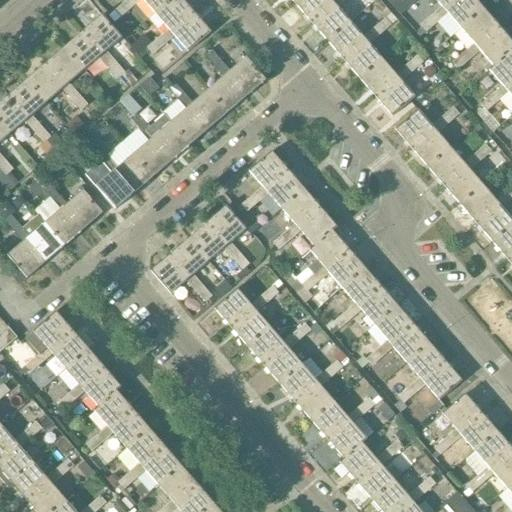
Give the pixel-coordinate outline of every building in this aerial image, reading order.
[(126,0),(126,1),(132,8),(141,0),(143,0),(156,14),(172,0),(126,0)] [(195,14),(182,0),(172,0),(156,14),(169,29),(172,33),(195,14)] [(332,0),(331,0),(301,0),(296,4),(313,23),(335,4),(338,7),(346,0),(332,0)] [(401,16),(419,0),(418,0),(399,0),(393,6),(401,16)] [(484,10),(475,0),(458,0),(445,11),(442,7),(431,17),(437,24),(448,15),(461,30),(484,10)] [(435,0),(442,7),(445,11),(458,0),(435,0)] [(121,18),(132,8),(126,1),(115,11),(118,14),(121,18)] [(338,7),(335,4),(313,23),(329,42),(352,23),(338,7)] [(474,45),(477,48),(500,28),(484,10),(461,30),(474,45)] [(112,19),(118,14),(115,11),(109,15),(112,19)] [(212,33),(195,14),(172,33),(169,29),(158,39),(164,46),(175,36),(189,53),(212,33)] [(104,15),(85,32),(105,54),(108,51),(124,38),(104,15)] [(426,33),(437,24),(431,17),(420,26),(423,30),(426,33)] [(375,28),(382,35),(392,26),(386,19),(375,28)] [(364,38),(352,23),(329,42),(345,61),(368,42),(370,45),(382,35),(375,28),(364,38)] [(511,41),(500,28),(477,48),(474,45),(463,54),(469,61),(480,52),(494,67),(511,51),(511,41)] [(108,51),(105,54),(85,32),(67,48),(86,71),(101,57),(110,67),(117,61),(108,51)] [(151,53),(147,48),(140,39),(130,47),(143,61),(151,53)] [(153,55),(164,46),(158,39),(147,48),(151,53),(153,55)] [(370,45),(368,42),(345,61),(361,80),(384,60),(370,45)] [(67,48),(48,64),(67,87),(71,84),(86,71),(67,48)] [(215,66),(222,61),(212,50),(209,53),(206,55),(215,66)] [(503,87),(506,90),(511,85),(511,51),(494,67),(489,71),(503,87)] [(453,63),(456,67),(459,70),(469,61),(463,54),(453,63)] [(424,64),(421,60),(418,57),(409,65),(415,72),(424,64)] [(231,71),(228,74),(248,97),(267,81),(247,58),(231,71)] [(397,75),(384,60),(361,80),(377,98),(400,79),(403,82),(415,72),(409,65),(397,75)] [(127,73),(117,61),(110,67),(120,79),(127,73)] [(225,77),(209,90),(229,113),(248,97),(228,74),(231,71),(222,61),(215,66),(225,77)] [(71,84),(67,87),(48,64),(29,80),(48,103),(64,90),(73,101),(80,94),(71,84)] [(400,79),(377,98),(394,117),(416,98),(403,82),(400,79)] [(33,116),(48,103),(29,80),(10,96),(30,119),(33,116)] [(152,80),(143,88),(152,99),(162,91),(158,86),(152,80)] [(168,88),(178,99),(184,93),(175,82),(168,88)] [(511,85),(506,90),(503,87),(492,96),(498,103),(509,94),(511,96),(511,85)] [(194,104),(191,106),(210,129),(229,113),(209,90),(194,104)] [(187,109),(172,123),(192,146),(205,135),(210,129),(191,106),(194,104),(184,93),(178,99),(187,109)] [(90,105),(80,94),(73,101),(83,112),(86,109),(90,105)] [(27,122),(36,133),(43,127),(33,116),(30,119),(10,96),(0,105),(0,122),(11,135),(27,122)] [(111,103),(105,96),(97,103),(103,110),(111,103)] [(134,118),(138,114),(142,111),(131,98),(129,96),(121,103),(123,105),(134,118)] [(498,103),(492,96),(481,105),(484,109),(487,113),(498,103)] [(454,107),(442,118),(448,124),(460,114),(454,107)] [(435,129),(432,126),(419,111),(396,130),(412,149),(435,129)] [(140,131),(147,125),(138,114),(134,118),(131,120),(140,131)] [(179,157),(192,146),(172,123),(165,114),(149,127),(156,136),(153,138),(173,162),(179,157)] [(74,133),(84,125),(77,116),(67,125),(74,133)] [(432,126),(435,129),(412,149),(428,167),(451,147),(438,133),(448,124),(442,118),(432,126)] [(11,135),(0,122),(0,153),(3,156),(18,143),(11,135)] [(93,131),(92,132),(101,142),(103,140),(111,134),(102,124),(93,131)] [(167,167),(173,162),(153,138),(156,136),(149,127),(147,125),(140,131),(149,142),(135,155),(154,178),(167,167)] [(36,133),(38,135),(45,144),(52,138),(43,127),(36,133)] [(477,152),(483,159),(492,152),(489,148),(486,145),(477,152)] [(103,163),(110,157),(101,146),(97,150),(94,152),(103,163)] [(428,167),(444,186),(467,166),(464,163),(451,147),(428,167)] [(263,187),(266,191),(288,171),(272,152),(250,172),(263,187)] [(464,163),(467,166),(444,186),(460,205),(483,185),(470,170),(483,159),(477,152),(464,163)] [(142,189),(154,178),(135,155),(119,168),(116,171),(136,194),(142,189)] [(135,194),(136,194),(116,171),(119,168),(110,157),(103,163),(113,174),(96,188),(116,210),(135,194)] [(15,170),(6,160),(0,165),(0,167),(8,176),(11,173),(15,170)] [(0,181),(10,193),(20,184),(11,173),(8,176),(0,167),(0,181)] [(298,183),(288,171),(266,191),(263,187),(253,197),(258,203),(269,194),(282,210),(304,190),(298,183)] [(51,200),(58,194),(49,183),(46,186),(42,189),(51,200)] [(499,204),(497,201),(483,185),(460,205),(469,214),(476,223),(477,223),(499,204)] [(295,225),(298,228),(321,209),(304,190),(282,210),(295,225)] [(67,205),(58,194),(51,200),(61,211),(64,208),(85,230),(103,214),(83,191),(67,205)] [(497,201),(499,204),(477,223),(493,242),(511,225),(511,218),(503,208),(511,199),(511,196),(507,191),(497,201)] [(258,203),(253,197),(241,206),(247,213),(258,203)] [(9,203),(6,200),(0,205),(0,208),(8,218),(12,215),(16,212),(9,203)] [(0,215),(5,221),(14,232),(18,229),(21,226),(12,215),(8,218),(0,208),(0,215)] [(46,224),(66,246),(85,230),(64,208),(61,211),(46,224)] [(227,208),(208,224),(228,247),(231,243),(246,230),(245,229),(238,220),(227,208)] [(338,229),(321,209),(298,228),(295,225),(284,234),(291,241),(301,232),(315,247),(334,232),(338,229)] [(27,240),(47,263),(66,246),(46,224),(38,215),(23,228),(21,226),(18,229),(14,232),(23,243),(27,240)] [(201,230),(189,240),(209,263),(224,250),(233,260),(240,254),(231,243),(228,247),(208,224),(201,230)] [(511,225),(493,242),(501,252),(509,261),(511,258),(511,225)] [(327,270),(350,250),(334,232),(315,247),(311,251),(318,260),(308,268),(314,275),(324,267),(327,270)] [(291,241),(284,234),(273,243),(280,251),(291,241)] [(27,240),(23,243),(8,257),(27,279),(47,263),(27,240)] [(194,276),(209,263),(189,240),(171,257),(190,279),(187,282),(197,293),(203,287),(194,276)] [(366,269),(350,250),(327,270),(324,267),(314,275),(312,277),(318,284),(330,274),(343,289),(366,269)] [(240,254),(233,260),(242,271),(249,264),(240,254)] [(187,282),(190,279),(171,257),(152,273),(171,295),(187,282)] [(240,281),(250,273),(245,268),(236,276),(240,281)] [(382,288),(366,269),(343,289),(356,304),(359,308),(382,288)] [(302,285),(305,289),(299,294),(299,295),(302,298),(306,303),(313,298),(308,293),(318,284),(312,277),(302,285)] [(290,284),(299,294),(305,289),(302,285),(296,278),(290,284)] [(273,287),(262,296),(268,303),(279,294),(276,290),(282,285),(279,280),(272,286),(273,287)] [(212,298),(203,287),(197,293),(206,304),(209,301),(212,298)] [(362,311),(375,327),(398,307),(390,298),(382,288),(359,308),(356,304),(344,315),(350,322),(362,311)] [(238,290),(215,309),(232,328),(255,309),(251,306),(238,290)] [(251,306),(255,309),(232,328),(248,347),(271,328),(257,312),(268,303),(262,296),(251,306)] [(407,317),(398,307),(375,327),(388,342),(392,345),(414,325),(407,317)] [(47,348),(35,359),(41,366),(53,355),(51,352),(73,333),(57,313),(34,333),(47,348)] [(332,332),(334,336),(341,330),(350,322),(344,315),(335,323),(338,327),(331,332),(332,332)] [(0,335),(8,328),(0,318),(0,335)] [(305,324),(294,334),(300,341),(311,331),(309,328),(316,322),(312,318),(305,324)] [(333,322),(327,327),(331,332),(338,327),(335,323),(333,322)] [(431,344),(414,325),(392,345),(388,342),(378,351),(384,357),(394,348),(408,364),(431,344)] [(8,328),(0,335),(0,354),(18,339),(8,328)] [(248,347),(264,366),(287,347),(283,343),(271,328),(248,347)] [(67,371),(90,351),(77,337),(73,333),(51,352),(53,355),(67,371)] [(283,343),(287,347),(264,366),(272,374),(280,384),(303,365),(290,350),(300,341),(294,334),(283,343)] [(431,344),(408,364),(421,379),(424,382),(447,363),(431,344)] [(338,361),(327,371),(332,377),(343,368),(340,365),(347,359),(338,348),(331,354),(338,361)] [(83,389),(106,370),(103,367),(90,351),(67,371),(80,386),(69,395),(75,402),(86,393),(83,389)] [(372,367),(384,357),(378,351),(367,361),(369,363),(372,367)] [(358,362),(363,368),(369,363),(367,361),(364,357),(358,362)] [(32,374),(41,366),(35,359),(26,367),(32,374)] [(347,359),(340,365),(343,368),(350,362),(347,359)] [(424,382),(421,379),(410,388),(415,394),(426,385),(440,401),(463,382),(454,371),(447,363),(424,382)] [(296,403),(319,384),(316,380),(303,365),(280,384),(281,385),(289,394),(296,403)] [(121,388),(106,370),(83,389),(86,393),(99,408),(117,392),(121,388)] [(316,380),(319,384),(296,403),(304,411),(313,422),(335,402),(322,387),(332,377),(327,371),(316,380)] [(0,389),(0,401),(11,392),(5,385),(0,389)] [(370,399),(360,407),(366,414),(376,406),(373,402),(379,396),(373,388),(366,394),(370,399)] [(402,402),(404,404),(415,394),(410,388),(399,398),(402,402)] [(134,411),(117,392),(99,408),(94,411),(107,427),(96,436),(103,443),(114,434),(111,431),(134,411)] [(64,411),(75,402),(69,395),(58,404),(64,411)] [(456,429),(459,433),(482,413),(466,395),(443,414),(456,429)] [(376,406),(383,399),(379,396),(373,402),(376,406)] [(320,430),(329,440),(351,421),(348,417),(335,402),(313,422),(320,430)] [(395,415),(385,403),(378,409),(388,421),(395,415)] [(348,417),(351,421),(329,440),(344,458),(345,459),(363,444),(368,440),(354,424),(366,414),(360,407),(348,417)] [(127,449),(150,430),(134,411),(111,431),(114,434),(127,449)] [(497,432),(482,413),(459,433),(456,429),(444,439),(451,446),(462,436),(475,451),(497,432)] [(32,439),(44,429),(51,423),(48,420),(41,426),(38,422),(26,432),(32,439)] [(21,449),(32,439),(26,432),(15,442),(2,427),(0,428),(0,461),(18,445),(21,449)] [(150,430),(127,449),(140,464),(129,473),(135,480),(146,471),(143,467),(145,465),(166,448),(150,430)] [(398,441),(387,450),(393,457),(404,448),(400,443),(408,437),(402,430),(394,436),(398,441)] [(488,466),(492,470),(511,452),(511,448),(497,432),(475,451),(466,458),(466,464),(471,470),(477,476),(488,466)] [(103,443),(96,436),(86,445),(92,453),(103,443)] [(440,455),(451,446),(444,439),(434,448),(440,455)] [(340,462),(357,482),(379,462),(377,459),(363,444),(345,459),(344,458),(340,462)] [(0,461),(0,469),(12,483),(33,465),(34,464),(21,449),(18,445),(0,461)] [(181,466),(166,448),(145,465),(143,467),(146,471),(159,486),(181,466)] [(377,459),(379,462),(357,482),(373,501),(395,481),(382,466),(393,457),(387,450),(377,459)] [(511,485),(511,452),(492,470),(488,466),(477,476),(483,483),(494,473),(508,489),(511,485)] [(63,465),(58,469),(65,476),(76,467),(69,459),(63,465)] [(78,469),(90,482),(95,478),(97,476),(85,463),(84,464),(78,469)] [(33,465),(12,483),(28,502),(51,483),(54,486),(65,476),(58,469),(47,479),(34,464),(33,465)] [(198,485),(181,466),(159,486),(172,501),(161,510),(162,511),(173,511),(178,508),(175,504),(198,485)] [(124,490),(135,480),(129,473),(118,483),(124,490)] [(466,486),(469,489),(472,492),(483,483),(477,476),(466,486)] [(419,487),(425,494),(436,484),(430,477),(419,487)] [(408,496),(395,481),(373,501),(382,511),(398,511),(412,500),(408,496)] [(54,486),(51,483),(28,502),(36,511),(54,511),(67,501),(54,486)] [(204,511),(214,504),(198,485),(175,504),(178,508),(181,511),(204,511)] [(408,496),(412,500),(398,511),(422,511),(414,503),(425,494),(419,487),(408,496)] [(440,508),(441,508),(443,511),(453,511),(466,501),(458,492),(440,508)] [(99,511),(108,504),(105,501),(102,497),(91,507),(95,511),(99,511)] [(137,505),(129,497),(123,503),(130,511),(137,505)] [(95,511),(91,507),(84,511),(75,511),(67,501),(54,511),(95,511)] [(120,501),(114,507),(118,511),(128,511),(129,511),(120,501)] [(471,511),(473,510),(466,501),(453,511),(471,511)]
